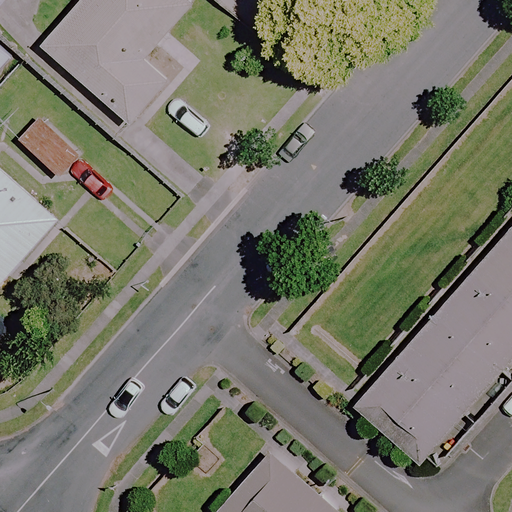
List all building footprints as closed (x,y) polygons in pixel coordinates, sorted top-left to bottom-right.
[(192,6),(184,0),(84,0),(43,48),(131,125),(168,83),(143,61),(192,6)] [(0,69),(9,59),(0,50),(0,69)] [(80,157),(38,120),(19,142),(60,179),(80,157)] [(0,285),(58,220),(0,168),(0,285)] [(511,394),(511,270),(387,420),(448,471),(511,394)] [(355,511),(302,467),(264,511),(355,511)]
